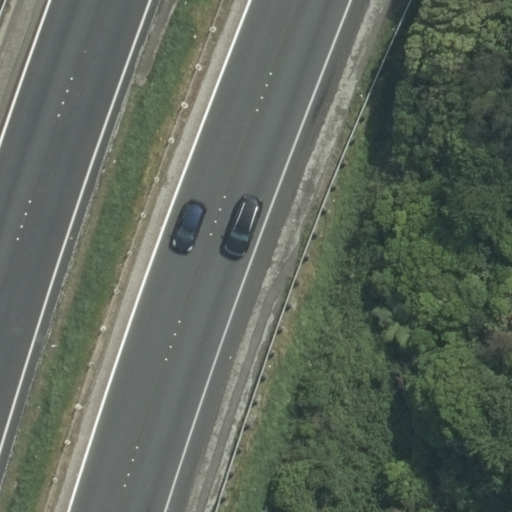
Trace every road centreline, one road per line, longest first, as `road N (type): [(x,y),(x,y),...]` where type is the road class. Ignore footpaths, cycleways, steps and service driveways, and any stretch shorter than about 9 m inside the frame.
road 1 (motorway): [(288,0),(193,223),(106,511)]
road 2 (motorway): [(0,291),(99,0)]
